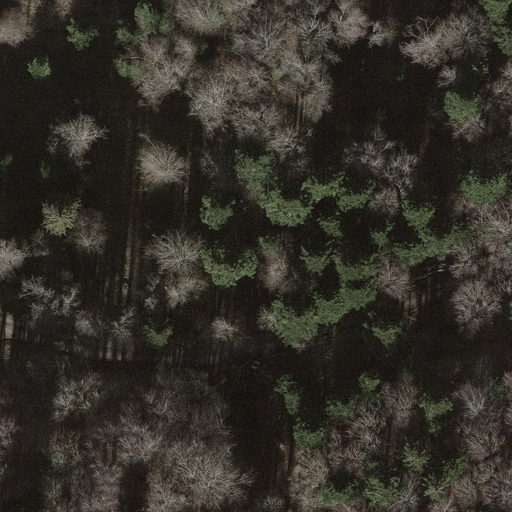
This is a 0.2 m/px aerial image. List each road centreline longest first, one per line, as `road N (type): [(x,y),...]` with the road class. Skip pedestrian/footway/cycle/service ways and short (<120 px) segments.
road 1 (track): [(0,323),(68,344),(229,356),(511,263)]
road 2 (track): [(2,0),(96,16),(148,0)]
